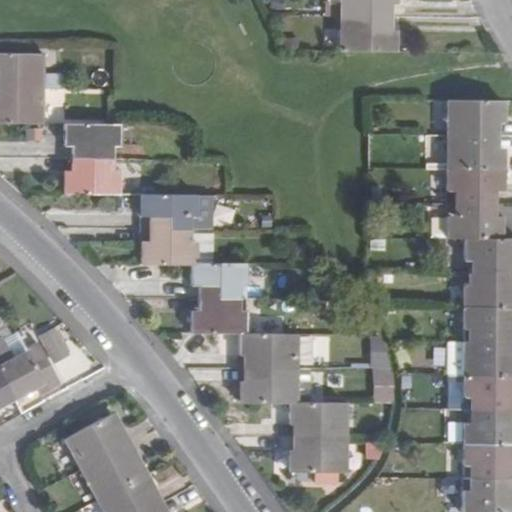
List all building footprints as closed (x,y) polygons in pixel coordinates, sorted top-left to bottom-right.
[(339,0),(339,4),(346,4),(346,16),(386,16),(386,5),(394,5),(394,0),(339,0)] [(386,29),(386,16),(346,16),(346,28),(340,28),(339,51),(394,52),(394,29),(386,29)] [(0,87),(35,89),(35,76),(41,76),(41,53),(0,52),(0,87)] [(35,100),(35,89),(0,87),(0,123),(41,124),(40,100),(35,100)] [(453,122),(453,135),(493,135),(492,123),(501,122),(501,100),(447,100),(447,122),(453,122)] [(62,146),(71,147),(70,158),(111,160),(111,147),(118,147),(117,124),(114,123),(63,124),(62,146)] [(453,147),(448,147),(447,168),(500,169),(500,148),(493,148),(493,135),(453,135),(453,147)] [(111,171),(111,160),(70,158),(70,170),(62,170),(62,193),(117,194),(117,171),(111,171)] [(453,191),(453,203),(492,204),(492,190),(500,190),(500,169),(447,168),(447,190),(453,191)] [(140,217),(148,216),(147,229),(190,229),(209,230),(210,221),(196,221),(196,194),(139,194),(140,217)] [(500,216),(493,216),(492,204),(453,203),(453,216),(447,216),(447,238),(464,237),(500,238),(500,216)] [(190,234),(190,229),(147,229),(148,241),(140,241),(139,264),(190,264),(192,264),(195,264),(195,246),(211,247),(211,233),(190,234)] [(470,261),(470,274),(511,274),(511,261),(511,260),(511,238),(500,238),(464,237),(464,260),(470,261)] [(304,260),(304,245),(295,246),(295,261),(304,260)] [(247,268),(246,264),(195,264),(192,264),(190,264),(191,285),(198,285),(198,298),(239,299),(262,298),(262,268),(247,268)] [(470,285),(464,285),(463,307),(511,307),(511,285),(511,274),(470,274),(470,285)] [(239,310),(239,299),(198,298),(197,310),(190,309),(190,333),(196,333),(212,333),(239,333),(245,333),(245,310),(239,310)] [(470,329),(470,341),(511,341),(511,329),(511,307),(463,307),(463,329),(470,329)] [(51,327),(38,335),(53,362),(66,354),(51,327)] [(196,343),(212,344),(212,333),(196,333),(196,343)] [(239,356),(247,356),(247,366),(289,367),(289,364),(312,365),(313,336),(295,336),(295,333),(245,333),(239,333),(239,356)] [(0,377),(12,399),(41,383),(45,390),(59,383),(35,339),(23,346),(25,350),(12,357),(2,337),(0,337),(0,377)] [(348,347),(348,337),(332,337),(332,346),(348,347)] [(511,353),(510,354),(511,341),(470,341),(470,353),(463,354),(463,375),(511,376),(511,353)] [(289,380),(289,367),(247,366),(247,379),(239,380),(239,404),(288,404),(288,402),(294,402),(294,380),(289,380)] [(344,388),(344,375),(328,375),(329,388),(344,388)] [(470,397),(469,410),(510,411),(510,397),(511,397),(511,376),(463,375),(463,396),(470,397)] [(0,405),(12,399),(0,377),(0,405)] [(288,424),(296,425),(296,437),(338,438),(338,426),(344,425),(344,403),(294,402),(288,402),(288,404),(288,424)] [(511,421),(510,422),(510,411),(469,410),(469,423),(463,422),(463,444),(511,445),(511,421)] [(76,458),(82,470),(125,448),(118,434),(122,432),(111,412),(61,439),(62,441),(52,447),(60,463),(71,457),(73,460),(76,458)] [(337,449),(338,438),(296,437),(296,448),(289,449),(288,472),(344,474),(344,449),(337,449)] [(462,465),(469,465),(469,477),(509,478),(509,466),(511,465),(511,445),(463,444),(462,465)] [(134,453),(130,456),(125,448),(82,470),(87,479),(84,481),(96,502),(146,475),(134,453)] [(101,511),(149,511),(158,507),(151,494),(154,492),(146,475),(96,502),(101,511)] [(511,511),(511,490),(509,490),(509,478),(469,477),(469,490),(462,490),(462,511),(511,511)]
